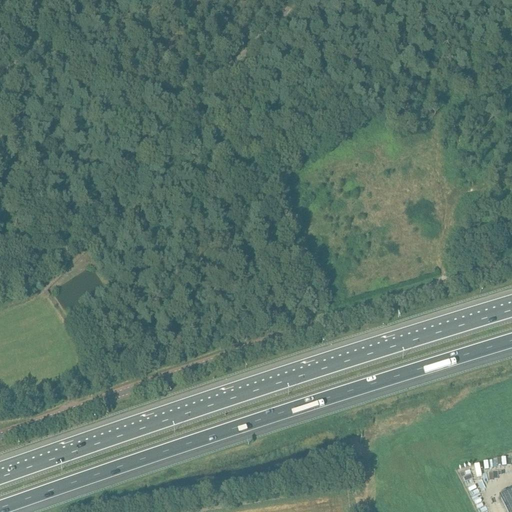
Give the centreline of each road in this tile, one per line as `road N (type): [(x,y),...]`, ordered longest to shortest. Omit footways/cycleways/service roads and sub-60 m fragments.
road 1 (unclassified): [(0,435),(511,263)]
road 2 (motorway): [(0,508),(511,341)]
road 3 (motorway): [(511,310),(0,477)]
